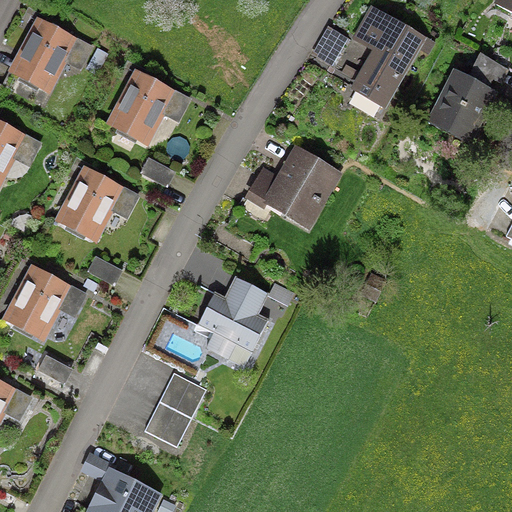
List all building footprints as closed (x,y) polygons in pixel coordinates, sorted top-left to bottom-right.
[(511,0),(495,0),(494,3),(511,11),(511,0)] [(373,50),(351,89),(386,109),(420,50),(429,55),(436,42),(371,5),(352,39),(373,50)] [(8,71),(50,94),(66,62),(81,70),(93,46),(78,38),(38,17),(8,71)] [(328,26),(312,53),(331,65),(348,38),(328,26)] [(481,52),(469,75),(498,90),(509,68),(481,52)] [(135,68),(106,123),(117,129),(137,140),(148,146),(165,115),(179,122),(192,99),(135,68)] [(454,68),(426,121),(471,144),(498,90),(469,75),(454,68)] [(0,188),(16,159),(31,167),(44,144),(0,120),(0,188)] [(135,143),(137,140),(117,129),(115,132),(135,143)] [(264,167),(248,192),(268,204),(310,229),(344,173),(296,144),(277,175),(264,167)] [(176,171),(149,157),(141,173),(168,187),(176,171)] [(84,165),(55,220),(66,226),(86,237),(97,243),(113,212),(127,219),(140,195),(84,165)] [(264,209),(268,204),(248,192),(245,198),(264,209)] [(84,239),(86,237),(66,226),(65,229),(84,239)] [(122,271),(97,257),(89,271),(114,285),(122,271)] [(31,264),(2,319),(14,325),(33,336),(44,341),(61,310),(75,318),(88,294),(31,264)] [(386,280),(371,273),(361,294),(376,301),(386,280)] [(215,291),(198,325),(214,333),(251,353),(269,319),(260,314),(269,296),(270,294),(236,277),(226,297),(215,291)] [(294,292),(275,283),(270,294),(269,296),(287,305),(294,292)] [(32,339),(33,336),(14,325),(12,328),(32,339)] [(244,368),(251,353),(214,333),(206,348),(244,368)] [(73,369),(46,355),(39,370),(66,384),(73,369)] [(175,373),(159,402),(192,419),(207,390),(175,373)] [(0,380),(0,425),(6,414),(19,420),(32,397),(0,380)] [(177,448),(192,419),(159,402),(144,431),(177,448)] [(81,470),(102,480),(108,467),(111,462),(90,452),(81,470)] [(153,511),(163,493),(108,467),(102,480),(86,511),(153,511)] [(173,511),(176,505),(164,500),(158,511),(173,511)]
